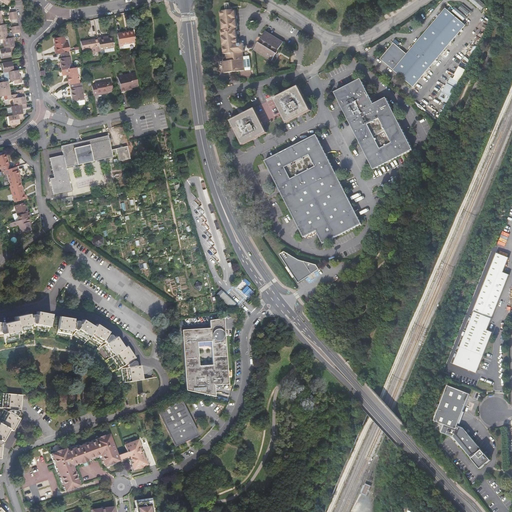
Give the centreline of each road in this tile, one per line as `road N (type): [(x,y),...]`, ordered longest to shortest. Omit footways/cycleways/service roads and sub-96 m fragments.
road 1 (residential): [(327,115),(372,206),(363,238),(330,256),(286,238),(243,158)]
road 2 (residential): [(122,511),(121,487),(192,460),(227,426),(246,377),(248,324),(277,301)]
road 3 (secondary): [(467,511),(277,301)]
road 4 (secondary): [(277,301),(307,345),(460,511)]
road 5 (secondary): [(182,0),(203,151),(229,224)]
